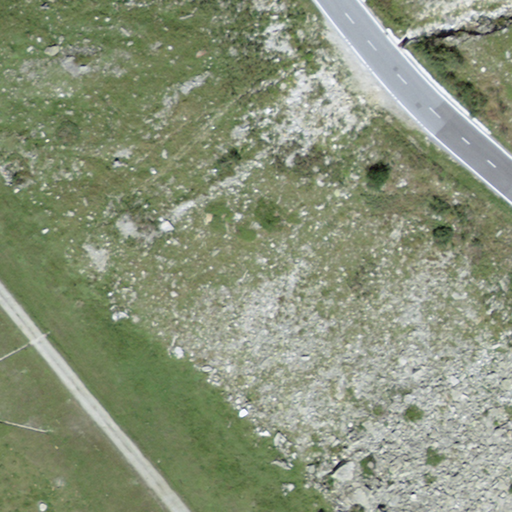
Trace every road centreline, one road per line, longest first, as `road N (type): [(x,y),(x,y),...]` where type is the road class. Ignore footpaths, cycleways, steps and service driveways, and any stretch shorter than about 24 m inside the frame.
road 1 (track): [(0,296),(172,511)]
road 2 (secondary): [(511,181),(388,66),(335,0)]
